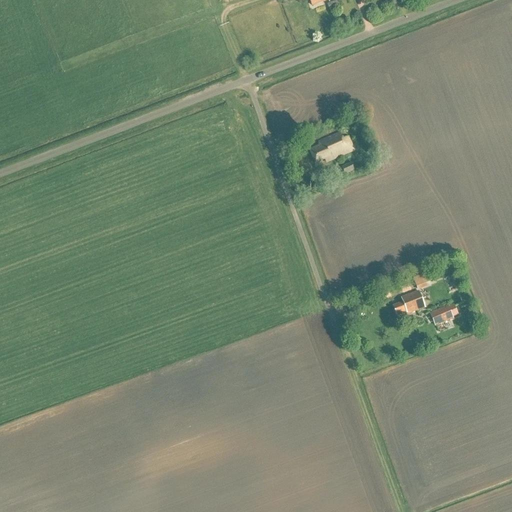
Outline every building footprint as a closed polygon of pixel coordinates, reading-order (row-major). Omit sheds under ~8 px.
[(338,1),(327,5),(329,11),(340,6),(338,1)] [(309,151),(315,164),(325,160),(326,163),(353,151),(347,138),(342,140),(340,134),(318,144),(319,146),(309,151)] [(341,168),(344,176),(354,172),(350,164),(341,168)] [(412,280),(417,291),(430,286),(426,275),(412,280)] [(397,315),(399,319),(406,317),(405,316),(424,308),(418,292),(401,299),(402,303),(393,307),(397,315)] [(447,306),(429,314),(435,327),(453,319),(447,306)]
